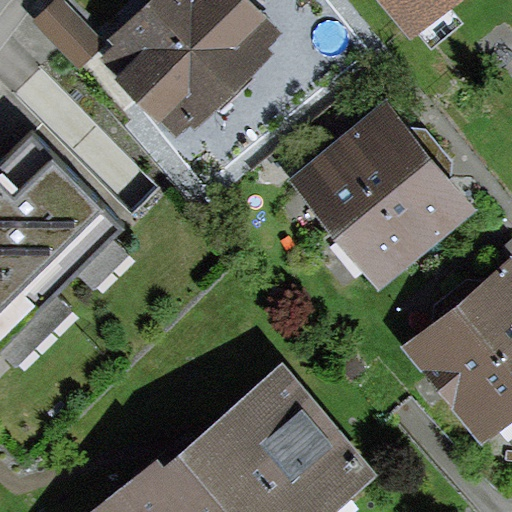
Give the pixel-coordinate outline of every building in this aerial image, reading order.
[(284,27),(257,0),(138,0),(106,31),(112,38),(100,50),(178,130),(284,27)] [(430,0),(392,0),(408,19),(430,0)] [(75,58),(95,39),(61,2),(41,21),(75,58)] [(332,226),(429,144),(384,91),(287,172),(332,226)] [(0,159),(0,344),(124,222),(31,129),(0,159)] [(477,201),(429,144),(332,226),(380,282),(477,201)] [(511,252),(508,248),(455,291),(511,359),(511,252)] [(511,412),(511,359),(455,291),(398,338),(481,438),(511,412)] [(322,511),(377,466),(280,353),(165,451),(158,443),(76,511),(322,511)]
